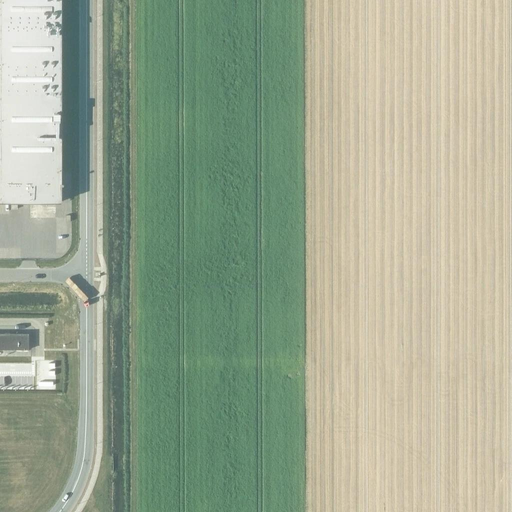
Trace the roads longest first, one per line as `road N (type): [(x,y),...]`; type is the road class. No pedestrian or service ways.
road 1 (tertiary): [(87,0),(86,274)]
road 2 (tertiary): [(86,274),(86,441),(60,511)]
